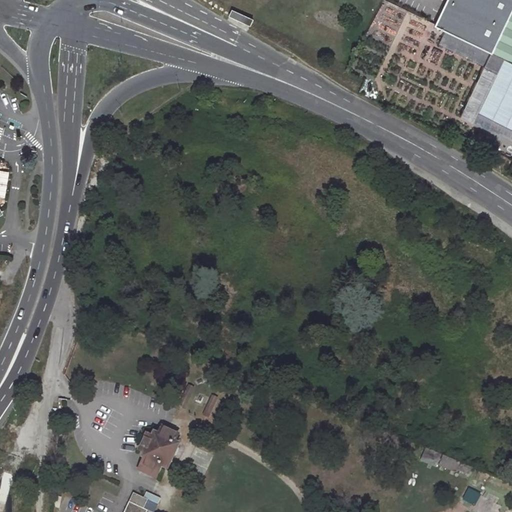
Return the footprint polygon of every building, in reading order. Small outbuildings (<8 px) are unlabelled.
[(511,0),(460,0),(446,30),(504,59),(499,71),(479,113),(511,129),(511,0)] [(229,16),(249,26),(252,21),(231,10),(229,16)] [(479,113),(499,71),(504,59),(446,30),(440,44),(484,66),(460,117),(474,124),(479,113)] [(474,124),(511,142),(511,129),(479,113),(474,124)] [(147,434),(140,450),(145,453),(143,456),(146,457),(140,469),(157,477),(162,465),(166,467),(177,445),(174,443),(177,435),(161,428),(158,435),(155,433),(153,437),(147,434)] [(441,452),(426,446),(421,459),(436,465),(441,452)] [(461,460),(443,453),(439,463),(457,470),(461,460)] [(461,461),(458,469),(470,474),(473,465),(461,461)] [(481,494),(469,488),(463,499),(475,505),(481,494)] [(146,492),(144,498),(148,500),(144,509),(148,510),(151,511),(154,511),(161,498),(146,492)] [(130,502),(144,509),(148,500),(144,498),(134,493),(130,502)] [(147,511),(148,510),(144,509),(130,502),(125,511),(147,511)]
